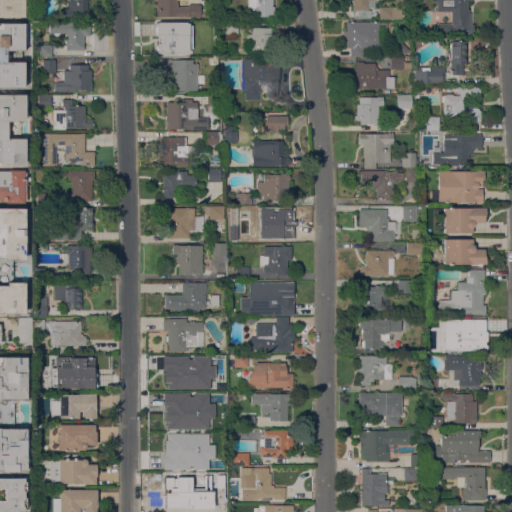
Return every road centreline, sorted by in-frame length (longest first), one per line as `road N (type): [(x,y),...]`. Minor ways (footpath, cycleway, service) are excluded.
road 1 (residential): [(323,511),(325,199),(303,0)]
road 2 (residential): [(128,511),(130,248),(120,0)]
